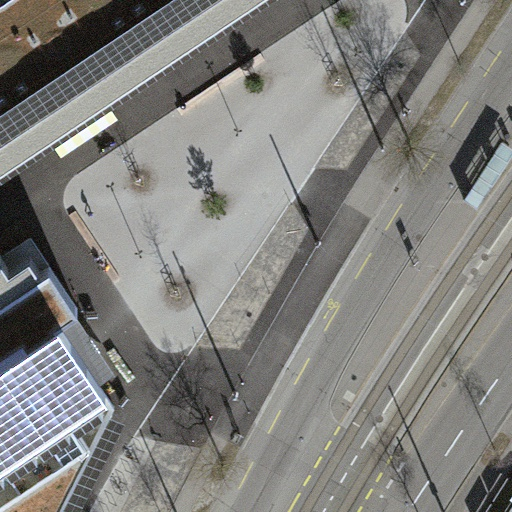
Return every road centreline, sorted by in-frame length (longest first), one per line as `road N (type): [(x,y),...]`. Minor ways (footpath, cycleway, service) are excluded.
road 1 (tertiary): [(511,65),(310,382),(244,511)]
road 2 (tertiary): [(409,511),(511,359)]
